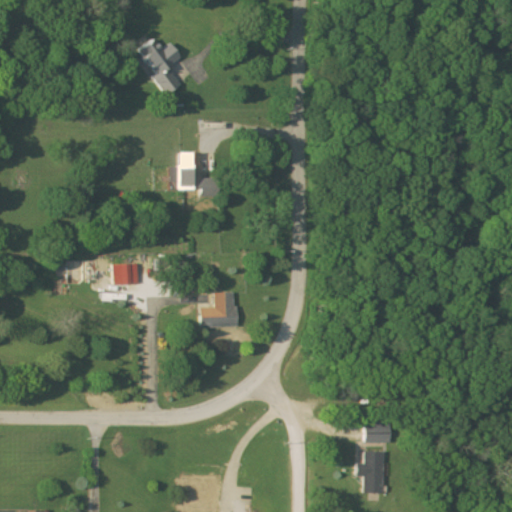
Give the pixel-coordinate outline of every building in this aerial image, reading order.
[(149,78),(164,96),(178,85),(165,69),(176,59),(164,44),(157,50),(148,38),(132,51),(152,75),(149,78)] [(197,154),(176,154),(176,169),(168,169),(169,191),(198,190),(198,197),(218,196),(218,185),(206,185),(205,167),(198,168),(197,154)] [(134,265),(109,266),(110,286),(135,285),(134,265)] [(196,329),(233,329),(233,294),(211,295),(211,309),(196,309),(196,329)] [(392,445),(393,432),(363,430),(362,444),(392,445)] [(360,478),(360,495),(381,495),(381,453),(361,453),(361,465),(353,465),(352,478),(360,478)]
